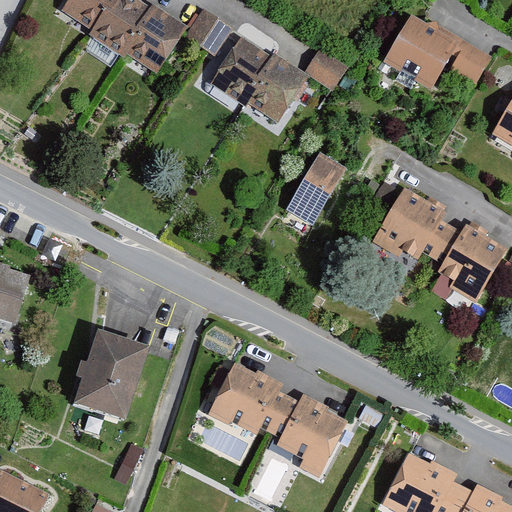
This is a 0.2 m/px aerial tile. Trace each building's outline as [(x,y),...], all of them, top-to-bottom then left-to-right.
[(112,0),(67,0),(60,11),(91,32),(112,0)] [(158,8),(146,0),(112,0),(91,32),(89,35),(124,58),(127,54),(158,8)] [(188,28),(158,8),(127,54),(157,74),(183,35),(188,28)] [(201,9),(188,28),(183,35),(216,58),(234,30),(201,9)] [(427,24),(411,15),(383,62),(432,91),(446,68),(476,86),(490,63),(440,33),(437,22),(427,24)] [(271,57),(242,37),(210,84),(246,108),(248,105),(262,83),(257,79),(271,57)] [(348,67),(321,49),(315,58),(305,73),(310,76),(333,91),(348,67)] [(279,125),(310,76),(305,73),(274,53),(271,57),(257,79),(262,83),(248,105),(279,125)] [(511,102),(492,135),(511,147),(511,102)] [(348,171),(321,155),(287,210),(313,226),(348,171)] [(446,213),(406,189),(374,243),(400,257),(403,251),(419,260),(423,253),(433,260),(452,227),(442,221),(446,213)] [(442,264),(437,272),(454,282),(450,288),(477,303),(507,249),(466,227),(463,233),(452,227),(433,260),(442,264)] [(0,317),(14,322),(17,313),(28,275),(0,267),(0,317)] [(150,348),(98,332),(75,406),(127,422),(150,348)] [(257,375),(235,364),(209,415),(229,426),(232,423),(258,436),(262,429),(269,433),(289,397),(281,392),(285,384),(259,371),(257,375)] [(299,402),(289,397),(269,433),(280,439),(276,447),(303,461),(299,469),(318,479),(347,424),(327,413),(329,409),(303,395),(299,402)] [(431,465),(409,453),(383,505),(396,511),(451,511),(464,488),(454,483),(459,474),(433,461),(431,465)] [(40,511),(49,494),(0,469),(0,511),(40,511)] [(474,493),(464,488),(451,511),(511,511),(511,507),(501,502),(503,499),(478,486),(474,493)]
